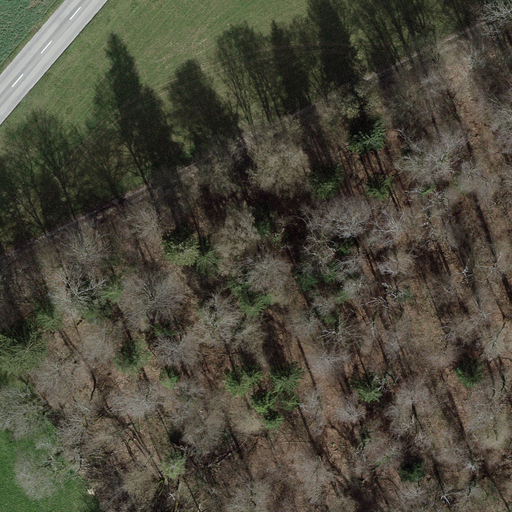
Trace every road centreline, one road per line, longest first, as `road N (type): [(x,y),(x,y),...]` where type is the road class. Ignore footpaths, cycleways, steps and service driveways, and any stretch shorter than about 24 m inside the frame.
road 1 (track): [(0,263),(511,12)]
road 2 (tertiary): [(0,100),(86,0)]
